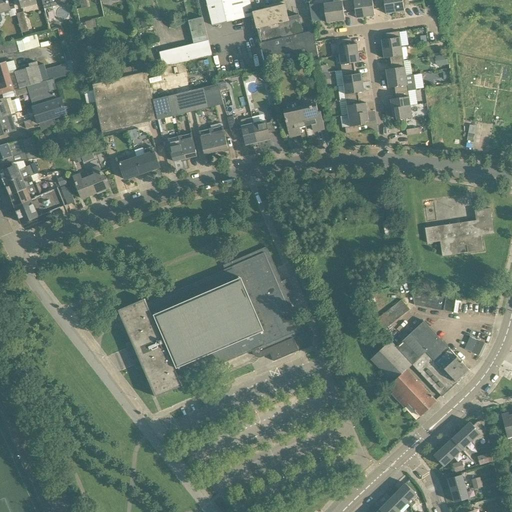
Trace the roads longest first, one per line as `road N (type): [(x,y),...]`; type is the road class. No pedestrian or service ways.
road 1 (residential): [(387,162),(246,168),(148,195),(13,249)]
road 2 (residential): [(210,511),(13,249)]
road 3 (residential): [(404,453),(488,370),(511,314)]
road 4 (residential): [(387,162),(368,29)]
road 5 (residential): [(511,179),(387,162)]
